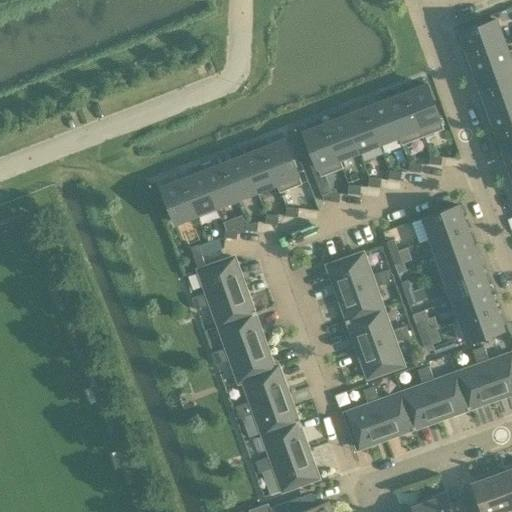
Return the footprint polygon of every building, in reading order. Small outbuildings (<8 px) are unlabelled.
[(466,52),(502,38),(494,17),(458,31),(466,52)] [(466,52),(474,73),(510,59),(502,38),(466,52)] [(511,64),(510,59),(474,73),(482,93),(511,81),(511,64)] [(511,81),(482,93),(490,113),(511,104),(511,81)] [(426,84),(405,92),(419,127),(418,128),(421,137),(421,138),(443,129),(426,84)] [(419,127),(405,92),(385,100),(399,135),(402,144),(421,137),(418,128),(419,127)] [(378,143),(399,135),(385,100),(365,108),(378,143)] [(511,104),(490,113),(498,134),(511,128),(511,104)] [(358,151),(378,143),(365,108),(344,116),(358,151)] [(344,116),(324,124),(337,159),(339,159),(358,151),(344,116)] [(337,159),(324,124),(303,132),(321,176),(343,168),(339,159),(337,159)] [(506,154),(511,151),(511,128),(498,134),(506,154)] [(277,183),(276,183),(279,192),(301,184),(283,139),(263,147),(277,183)] [(257,191),(276,183),(277,183),(263,147),(243,155),(257,191)] [(236,199),(257,191),(243,155),(222,163),(236,199)] [(428,163),(440,165),(441,157),(429,155),(428,163)] [(202,171),(216,206),(236,199),(222,163),(202,171)] [(420,172),(421,164),(409,163),(408,171),(420,172)] [(388,178),(400,180),(401,171),(389,170),(388,178)] [(202,171),(181,179),(195,214),(216,206),(202,171)] [(367,185),(379,187),(380,179),(368,177),(367,185)] [(195,214),(181,179),(161,187),(175,222),(195,214)] [(348,185),(347,193),(359,194),(360,186),(348,185)] [(339,194),(328,192),(327,201),(339,202),(339,194)] [(430,238),(465,225),(458,205),(422,217),(430,238)] [(298,209),(286,207),(285,215),(297,216),(298,209)] [(266,214),(265,222),(277,224),(278,216),(266,214)] [(257,223),(246,222),(245,230),(257,231),(257,223)] [(430,238),(437,259),(473,246),(465,225),(430,238)] [(236,238),(237,230),(225,229),(224,237),(236,238)] [(393,240),(386,242),(390,253),(397,250),(393,240)] [(194,259),(202,256),(197,245),(190,247),(194,259)] [(473,246),(437,259),(445,280),(480,267),(473,246)] [(397,251),(390,253),(394,264),(401,262),(397,251)] [(334,284),(337,294),(372,282),(370,276),(362,253),(327,266),(333,281),(332,281),(333,284),(334,284)] [(194,259),(198,270),(206,267),(202,256),(194,259)] [(198,270),(206,293),(208,298),(243,286),(240,276),(241,275),(240,272),(239,272),(233,257),(228,259),(206,267),(198,270)] [(445,280),(452,300),(488,287),(480,267),(445,280)] [(385,271),(378,273),(382,284),(389,282),(385,271)] [(378,273),(370,276),(372,282),(374,287),(382,284),(378,273)] [(413,279),(405,281),(409,292),(416,290),(413,279)] [(372,282),(337,294),(341,304),(340,304),(341,308),(342,307),(347,320),(345,321),(345,322),(382,309),(374,287),(372,282)] [(218,326),(255,313),(255,311),(253,312),(248,299),(249,299),(248,296),(247,296),(243,286),(208,298),(210,304),(218,326)] [(488,287),(452,300),(459,321),(495,308),(488,287)] [(416,290),(409,292),(412,304),(420,301),(416,290)] [(199,295),(203,307),(210,304),(208,298),(206,293),(199,295)] [(195,309),(203,307),(199,295),(191,298),(195,309)] [(495,308),(459,321),(467,342),(503,329),(495,308)] [(357,349),(392,336),(390,331),(382,309),(345,322),(346,324),(348,323),(352,336),(351,336),(353,339),(357,349)] [(255,313),(218,326),(226,348),(228,353),(263,341),(260,331),(260,330),(259,327),(258,327),(254,315),(256,314),(255,313)] [(427,319),(420,321),(423,332),(431,330),(427,319)] [(397,328),(402,339),(409,337),(405,325),(397,328)] [(390,331),(392,336),(394,342),(402,339),(397,328),(390,331)] [(431,330),(423,332),(427,344),(435,341),(431,330)] [(394,342),(392,336),(357,349),(361,359),(360,359),(361,363),(362,362),(367,377),(402,365),(394,342)] [(435,353),(454,346),(452,339),(433,346),(435,353)] [(273,368),(273,367),(268,354),(269,354),(268,350),(267,351),(263,341),(228,353),(230,359),(238,382),(242,380),(242,379),(273,368)] [(472,350),(475,357),(486,353),(483,346),(472,350)] [(226,348),(218,350),(222,362),(230,359),(228,353),(226,348)] [(222,362),(218,350),(211,353),(215,364),(222,362)] [(477,365),(483,363),(489,361),(486,353),(475,357),(477,365)] [(489,361),(483,363),(496,398),(506,395),(506,396),(509,394),(511,392),(511,353),(489,361)] [(496,398),(483,363),(477,365),(456,373),(469,410),(471,410),(470,408),(482,403),(483,404),(486,403),(486,402),(496,398)] [(277,365),(273,367),(273,368),(242,379),(242,380),(250,401),(252,407),(287,394),(277,365)] [(417,370),(420,377),(431,373),(428,366),(417,370)] [(422,385),(428,383),(434,381),(431,373),(420,377),(422,385)] [(434,381),(428,383),(441,418),(451,414),(451,415),(454,414),(454,413),(467,409),(467,411),(469,410),(456,373),(434,381)] [(441,418),(428,383),(422,385),(401,393),(414,430),(416,429),(415,427),(427,423),(428,424),(431,423),(431,422),(441,418)] [(362,390),(365,397),(376,393),(373,386),(362,390)] [(376,393),(365,397),(368,405),(373,403),(379,401),(376,393)] [(379,401),(373,403),(386,438),(396,434),(396,435),(399,434),(399,433),(412,429),(412,431),(414,430),(401,393),(379,401)] [(262,434),(297,422),(287,394),(252,407),(254,412),(262,434)] [(246,415),(254,412),(252,407),(250,401),(242,404),(246,415)] [(373,403),(368,405),(345,413),(357,448),(373,443),(376,442),(376,441),(386,438),(373,403)] [(239,418),(246,415),(242,404),(235,406),(239,418)] [(307,449),(297,422),(262,434),(270,456),(272,462),(307,449)] [(317,478),(307,449),(272,462),(274,467),(282,490),(317,478)] [(270,456),(262,459),(266,470),(274,467),(272,462),(270,456)] [(266,470),(262,459),(255,461),(259,473),(266,470)] [(511,468),(498,473),(510,508),(511,507),(511,468)] [(498,511),(510,508),(498,473),(472,483),(482,511),(498,511)] [(445,492),(422,500),(426,511),(464,511),(461,503),(450,507),(445,492)] [(331,511),(328,501),(304,510),(300,496),(269,508),(270,511),(331,511)] [(426,511),(422,500),(400,508),(401,511),(426,511)]
